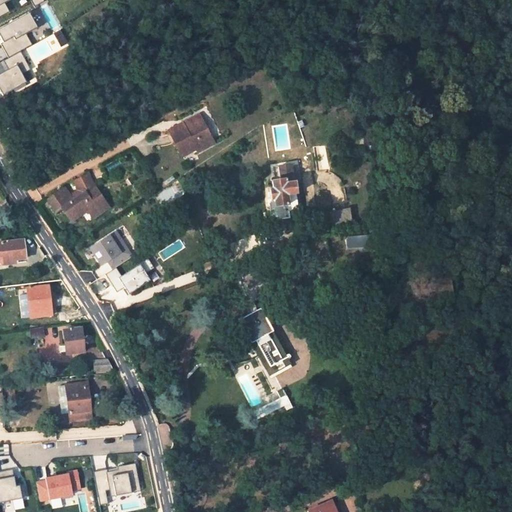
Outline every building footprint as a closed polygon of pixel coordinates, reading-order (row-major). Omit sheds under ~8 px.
[(19,24),(13,0),(3,3),(4,7),(0,8),(0,34),(12,31),(11,26),(19,24)] [(85,15),(97,5),(99,7),(103,4),(100,0),(92,0),(80,9),(85,15)] [(0,73),(0,92),(1,94),(26,82),(18,67),(25,63),(19,52),(5,59),(9,69),(0,73)] [(5,62),(0,64),(0,72),(8,68),(5,62)] [(393,196),(388,133),(385,133),(384,127),(364,129),(365,146),(367,150),(371,150),(373,147),(374,161),(375,169),(377,197),(393,196)] [(165,164),(181,156),(184,160),(197,153),(185,128),(171,135),(169,131),(153,140),(165,164)] [(168,169),(184,160),(181,156),(165,164),(168,169)] [(275,206),(288,204),(289,211),(298,209),(294,181),(293,182),(291,165),(278,167),(280,180),(272,181),(273,188),(269,189),(270,199),(274,199),(275,206)] [(69,196),(63,187),(47,199),(55,212),(61,208),(71,222),(86,211),(93,206),(99,214),(108,208),(95,189),(94,190),(86,174),(72,181),(77,191),(69,196)] [(99,214),(93,206),(86,211),(92,219),(99,214)] [(348,209),(330,212),(333,230),(351,226),(348,209)] [(264,222),(273,221),(272,212),(263,213),(264,222)] [(118,230),(88,245),(103,273),(132,258),(118,230)] [(360,250),(380,249),(379,235),(346,238),(347,248),(360,247),(360,250)] [(0,265),(15,263),(15,260),(25,259),(23,241),(0,243),(0,265)] [(118,275),(126,293),(151,281),(143,263),(118,275)] [(286,277),(293,275),(290,263),(283,265),(286,277)] [(259,266),(241,275),(253,296),(270,286),(259,266)] [(27,289),(30,317),(50,314),(47,286),(27,289)] [(237,321),(268,376),(290,364),(259,308),(237,321)] [(83,352),(80,329),(63,331),(66,354),(83,352)] [(94,371),(112,370),(107,360),(93,361),(94,371)] [(87,383),(66,386),(70,421),(91,418),(87,383)] [(292,407),(282,388),(276,391),(280,399),(283,405),(286,410),(292,407)] [(280,399),(247,415),(250,422),(283,405),(280,399)] [(95,470),(100,504),(107,503),(106,496),(139,492),(136,464),(95,470)] [(15,509),(23,507),(19,484),(14,485),(12,469),(0,470),(0,501),(13,499),(15,509)] [(77,470),(35,479),(40,501),(82,492),(77,470)] [(308,511),(334,511),(330,501),(308,511)]
